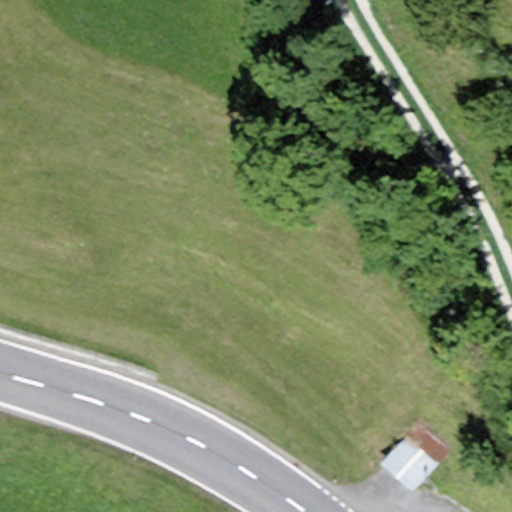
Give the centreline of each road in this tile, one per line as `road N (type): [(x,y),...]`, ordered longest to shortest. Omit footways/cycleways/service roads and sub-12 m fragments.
road 1 (secondary): [(303,511),(164,429),(0,374)]
road 2 (track): [(511,287),(445,147),(371,50),(351,0)]
